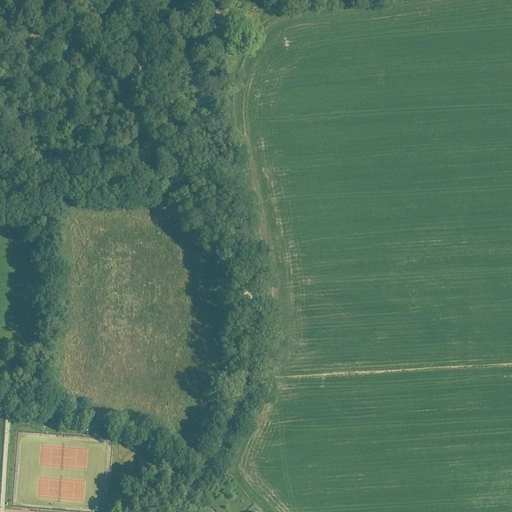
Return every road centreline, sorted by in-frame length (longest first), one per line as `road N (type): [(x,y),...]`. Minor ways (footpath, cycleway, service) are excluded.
road 1 (track): [(180,511),(240,391),(250,313),(244,262),(221,209),(145,81)]
road 2 (track): [(401,0),(287,16),(250,45),(225,114),(236,189),(261,254),(247,287)]
road 3 (track): [(207,464),(140,430),(0,398)]
